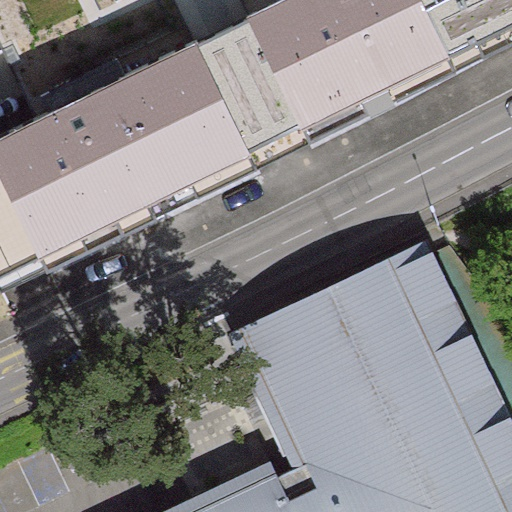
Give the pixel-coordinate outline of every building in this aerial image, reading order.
[(0,272),(39,254),(46,270),(257,171),(249,154),(302,128),(310,145),(457,77),(450,63),(476,51),(483,65),(511,50),(511,0),(285,0),(250,17),(187,46),(126,74),(51,111),(0,134),(0,272)] [(246,0),(243,1),(250,17),(285,0),(246,0)] [(180,30),(119,58),(126,74),(187,46),(180,30)] [(450,63),(457,77),(483,65),(476,51),(450,63)] [(43,94),(51,111),(126,74),(119,58),(43,94)] [(249,154),(257,171),(310,145),(302,128),(249,154)] [(39,254),(0,272),(0,286),(1,289),(46,270),(39,254)] [(292,467),(195,511),(511,511),(511,503),(507,499),(498,446),(483,407),(456,362),(427,327),(427,292),(438,286),(424,256),(234,345),(292,467)] [(511,442),(438,286),(427,292),(427,327),(456,362),(483,407),(498,446),(507,499),(511,503),(511,442)]
